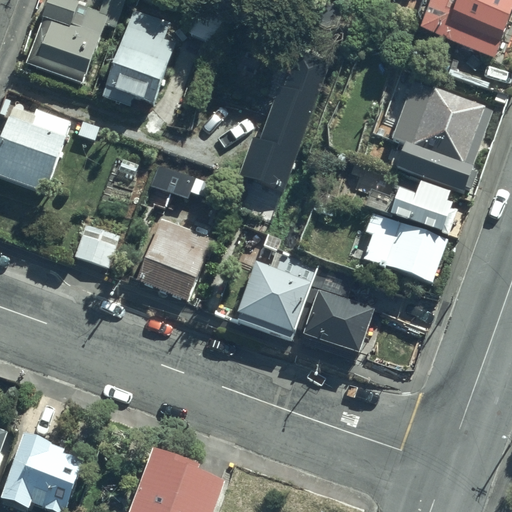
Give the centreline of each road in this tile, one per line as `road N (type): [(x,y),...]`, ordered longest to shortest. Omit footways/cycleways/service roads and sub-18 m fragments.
road 1 (residential): [(0,306),(447,466)]
road 2 (residential): [(447,466),(511,283)]
